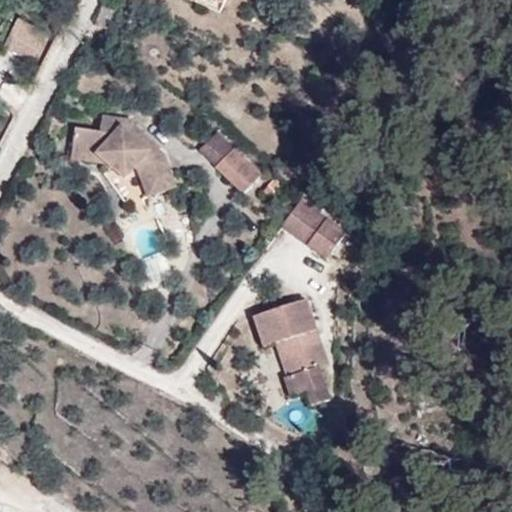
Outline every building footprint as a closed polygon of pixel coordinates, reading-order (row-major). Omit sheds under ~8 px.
[(96,25),(115,30),(120,12),(102,6),(96,25)] [(35,61),(49,31),(19,17),(18,16),(4,47),(35,61)] [(101,153),(106,162),(109,162),(126,178),(136,166),(140,169),(150,195),(177,185),(166,155),(165,154),(161,158),(156,154),(160,150),(162,148),(151,140),(148,143),(132,129),(134,125),(134,120),(103,116),(101,132),(77,128),(74,150),(101,153)] [(151,140),(134,125),(132,129),(148,143),(151,140)] [(216,166),(245,192),(263,173),(236,146),(216,166)] [(72,158),(106,162),(101,153),(74,150),(72,158)] [(365,220),(322,187),(305,212),(346,244),(365,220)] [(325,285),(273,303),(283,335),(296,331),(306,363),(303,364),(310,383),(325,378),(330,393),(349,386),(338,353),(347,350),(325,285)]
